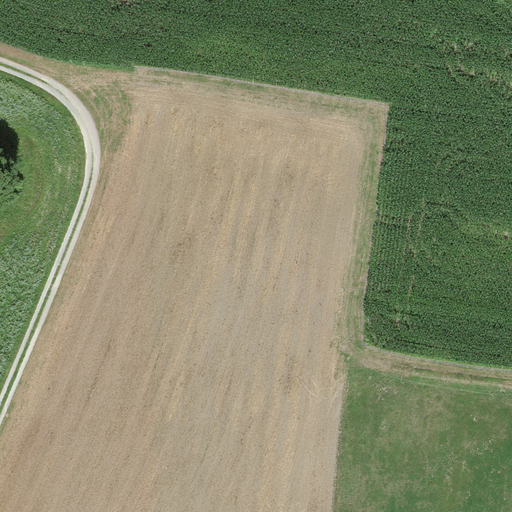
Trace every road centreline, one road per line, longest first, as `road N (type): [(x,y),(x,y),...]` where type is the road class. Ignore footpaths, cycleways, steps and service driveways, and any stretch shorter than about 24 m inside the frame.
road 1 (track): [(0,409),(94,168),(86,123),(52,87),(0,67)]
road 2 (track): [(373,363),(511,384)]
